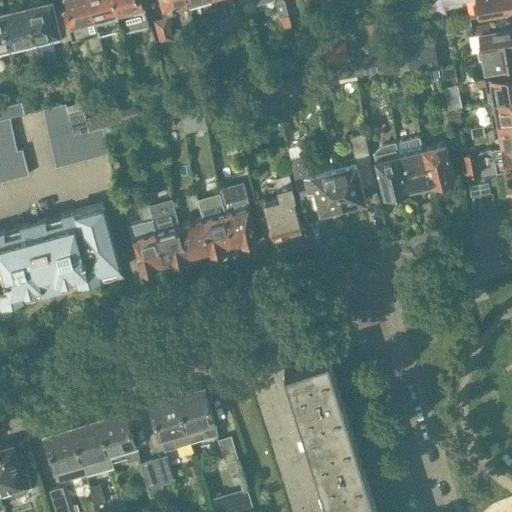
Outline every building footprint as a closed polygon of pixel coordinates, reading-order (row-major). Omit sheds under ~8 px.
[(50,0),(46,0),(40,2),(39,0),(28,3),(29,4),(26,5),(35,39),(46,36),(47,40),(60,37),(50,0)] [(90,0),(65,0),(67,6),(63,7),(71,38),(86,35),(90,51),(103,47),(99,33),(90,0)] [(114,0),(90,0),(99,33),(122,27),(120,22),(114,0)] [(122,27),(123,32),(149,25),(142,0),(114,0),(120,22),(122,27)] [(162,0),(165,11),(175,8),(174,4),(187,0),(162,0)] [(283,0),(276,0),(274,1),(278,15),(287,12),(283,0)] [(511,0),(441,0),(442,5),(448,4),(448,6),(462,3),(462,1),(468,0),(477,0),(480,14),(511,7),(511,0)] [(216,7),(219,19),(228,16),(225,4),(216,7)] [(26,5),(21,6),(21,5),(10,7),(10,9),(0,11),(8,46),(9,50),(20,47),(19,43),(35,39),(26,5)] [(216,7),(208,9),(212,25),(220,23),(219,19),(216,7)] [(471,12),(446,16),(449,32),(471,26),(473,25),(471,12)] [(174,39),(167,15),(154,18),(160,42),(174,39)] [(403,26),(407,41),(425,36),(421,21),(403,26)] [(473,25),(471,26),(472,33),(480,34),(483,50),(491,48),(494,66),(511,62),(511,26),(490,30),(488,21),(473,25)] [(393,48),(405,45),(402,32),(390,35),(393,48)] [(407,44),(412,71),(439,67),(434,39),(407,44)] [(328,64),(341,60),(338,47),(325,51),(328,64)] [(386,63),(408,59),(405,47),(383,51),(386,63)] [(386,68),(382,51),(355,56),(358,73),(386,68)] [(357,74),(354,61),(316,68),(318,80),(357,74)] [(457,79),(455,65),(442,68),(444,81),(457,79)] [(238,70),(241,83),(259,79),(256,66),(238,70)] [(264,79),(278,76),(276,66),(262,68),(264,79)] [(511,72),(485,77),(487,89),(493,88),(495,100),(511,97),(511,72)] [(26,84),(25,81),(24,74),(14,76),(16,86),(17,86),(26,84)] [(282,92),(297,89),(294,75),(276,79),(279,97),(283,96),(282,92)] [(445,84),(446,90),(459,88),(458,81),(445,84)] [(277,91),(257,96),(260,113),(281,108),(278,91),(277,91)] [(208,118),(230,113),(225,97),(204,103),(208,118)] [(511,97),(495,100),(490,101),(493,124),(511,120),(511,97)] [(0,117),(10,114),(24,111),(21,99),(0,104),(0,117)] [(67,110),(65,102),(43,107),(47,123),(68,117),(67,110)] [(120,107),(123,119),(132,117),(138,115),(135,103),(120,107)] [(86,116),(89,129),(89,128),(102,125),(122,120),(118,104),(103,107),(104,111),(86,116)] [(195,105),(181,109),(186,125),(200,121),(195,105)] [(461,119),(459,105),(448,106),(451,121),(461,119)] [(68,117),(72,133),(76,132),(89,129),(86,116),(83,106),(67,110),(68,117)] [(175,122),(172,112),(158,115),(161,126),(175,122)] [(0,134),(14,131),(10,114),(0,117),(0,134)] [(146,123),(144,114),(138,115),(132,117),(134,126),(146,123)] [(68,117),(47,123),(50,139),(64,135),(72,133),(68,117)] [(511,120),(493,124),(495,135),(501,134),(503,145),(511,143),(511,120)] [(89,128),(95,155),(109,151),(102,125),(89,128)] [(484,126),(472,128),(474,136),(485,134),(484,126)] [(76,132),(82,158),(95,155),(89,128),(89,129),(76,132)] [(14,131),(0,134),(0,152),(10,150),(17,148),(14,131)] [(333,166),(343,204),(366,198),(360,173),(374,170),(363,131),(350,134),(356,160),(344,163),(333,166)] [(82,158),(76,132),(72,133),(64,135),(70,161),(78,159),(82,158)] [(64,135),(50,139),(56,165),(70,161),(64,135)] [(431,184),(432,184),(422,146),(419,135),(396,141),(408,190),(431,184)] [(374,151),(385,196),(408,190),(396,141),(396,140),(382,143),(374,151)] [(435,183),(435,184),(438,186),(443,185),(445,182),(444,180),(456,177),(446,140),(422,146),(432,184),(435,183)] [(511,143),(503,145),(492,147),(494,159),(495,158),(497,170),(511,167),(511,143)] [(17,175),(29,172),(23,147),(17,148),(10,150),(17,175)] [(0,161),(5,179),(17,175),(10,150),(0,152),(0,161)] [(464,155),(468,176),(481,173),(477,152),(464,155)] [(320,210),(330,207),(334,210),(339,209),(342,204),(343,204),(333,166),(307,172),(304,153),(291,156),(297,188),(308,186),(309,192),(315,191),(320,210)] [(280,237),(289,235),(290,230),(302,226),(294,197),(295,197),(289,173),(275,177),(280,196),(266,200),(264,194),(253,197),(262,231),(273,228),(274,234),(277,233),(280,237)] [(255,239),(258,238),(243,184),(220,190),(225,209),(235,245),(245,242),(248,243),(253,242),(255,239)] [(196,190),(186,193),(190,206),(199,204),(196,190)] [(150,207),(146,193),(137,196),(146,231),(156,228),(150,207)] [(0,299),(121,267),(122,267),(104,200),(0,228),(0,299)] [(184,260),(185,258),(188,257),(179,222),(173,200),(150,207),(156,228),(165,263),(176,260),(178,262),(184,260)] [(223,248),(235,245),(225,209),(202,216),(211,251),(214,250),(217,252),(222,250),(223,248)] [(188,257),(211,251),(202,216),(179,222),(188,257)] [(154,266),(165,263),(156,228),(146,231),(131,235),(141,270),(145,269),(148,271),(152,269),(154,266)] [(284,366),(306,435),(350,422),(329,352),(284,366)] [(203,384),(177,392),(188,427),(202,423),(206,436),(218,432),(214,419),(215,419),(203,384)] [(192,440),(188,427),(177,392),(149,401),(165,449),(192,440)] [(125,407),(98,415),(110,451),(112,460),(127,455),(128,460),(141,456),(125,407)] [(110,451),(98,415),(72,424),(85,463),(96,459),(95,455),(110,451)] [(306,435),(327,505),(372,491),(350,422),(306,435)] [(84,463),(85,463),(72,424),(44,432),(60,480),(87,472),(84,463)] [(239,457),(231,434),(218,438),(226,461),(239,457)] [(13,442),(0,445),(0,487),(11,485),(13,491),(33,485),(28,467),(21,469),(13,442)] [(154,458),(162,483),(175,479),(167,453),(154,458)] [(162,483),(154,458),(140,462),(150,495),(164,491),(162,483)] [(100,481),(90,484),(96,502),(105,500),(100,481)] [(70,511),(62,485),(49,489),(56,511),(70,511)] [(251,486),(214,493),(218,511),(255,504),(251,486)] [(378,511),(372,491),(327,505),(329,511),(378,511)]
